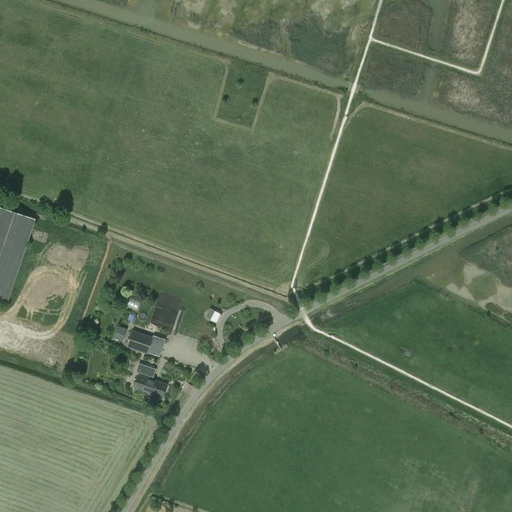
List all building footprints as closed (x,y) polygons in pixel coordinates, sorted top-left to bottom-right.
[(0,206),(0,300),(6,303),(34,218),(0,206)] [(121,302),(136,310),(140,303),(125,295),(121,302)] [(210,309),(205,318),(210,321),(215,312),(210,309)] [(215,312),(210,321),(214,323),(219,314),(215,312)] [(127,346),(148,353),(153,337),(132,330),(127,346)] [(139,362),(136,370),(153,376),(156,367),(139,362)] [(139,375),(135,389),(150,394),(148,397),(156,399),(157,396),(162,398),(167,384),(139,375)]
